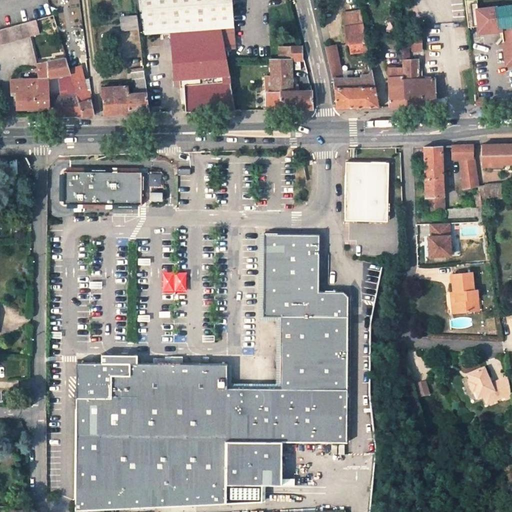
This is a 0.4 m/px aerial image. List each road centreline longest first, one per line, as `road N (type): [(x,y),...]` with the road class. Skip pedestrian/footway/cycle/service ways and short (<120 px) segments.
road 1 (residential): [(404,132),(410,263),(396,310),(406,340),(494,348)]
road 2 (secondary): [(325,134),(41,137)]
road 3 (residential): [(37,417),(41,137)]
road 4 (residential): [(325,134),(300,0)]
